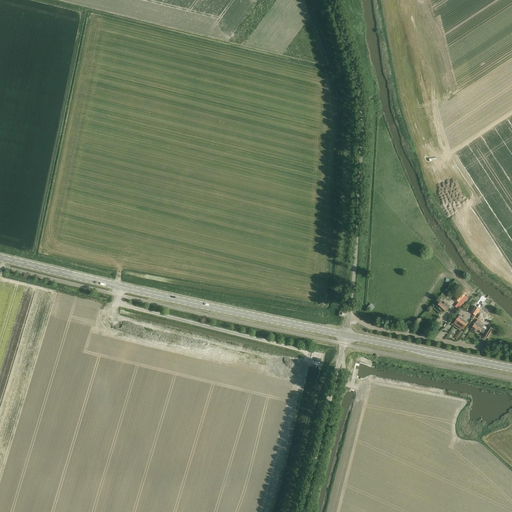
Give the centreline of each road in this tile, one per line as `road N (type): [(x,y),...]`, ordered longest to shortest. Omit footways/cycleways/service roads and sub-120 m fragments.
road 1 (secondary): [(345,335),(0,257)]
road 2 (unclassified): [(350,315),(358,87),(331,0)]
road 3 (unclassified): [(301,511),(345,335)]
road 4 (secondary): [(511,368),(345,335)]
road 5 (residential): [(350,315),(365,325),(474,346)]
